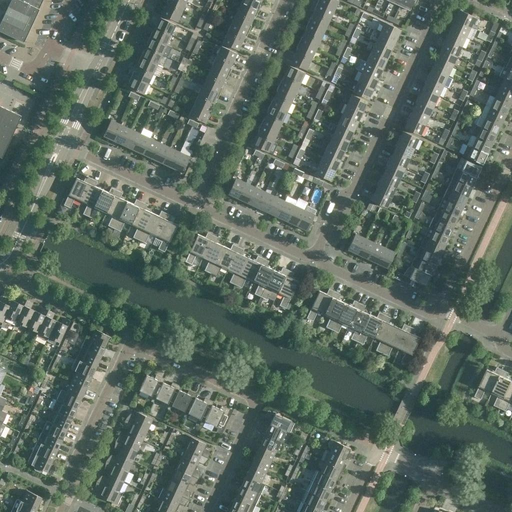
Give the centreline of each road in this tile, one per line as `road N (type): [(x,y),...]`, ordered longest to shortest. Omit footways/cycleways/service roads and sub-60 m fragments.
road 1 (residential): [(315,256),(440,0)]
road 2 (unclassified): [(206,511),(256,398),(133,347)]
road 3 (residential): [(200,201),(284,0)]
road 4 (unclassified): [(60,511),(73,466),(133,347)]
road 5 (residential): [(436,310),(511,150)]
road 6 (residential): [(68,146),(183,201),(200,201)]
road 7 (residential): [(315,256),(425,313),(436,310)]
road 8 (residential): [(200,201),(315,256)]
